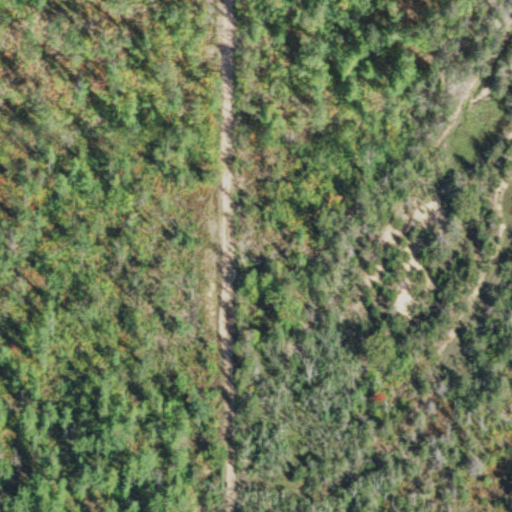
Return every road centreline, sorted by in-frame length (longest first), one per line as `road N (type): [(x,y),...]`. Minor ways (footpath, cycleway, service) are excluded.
road 1 (residential): [(226,511),(224,0)]
road 2 (residential): [(224,491),(353,485),(511,182)]
